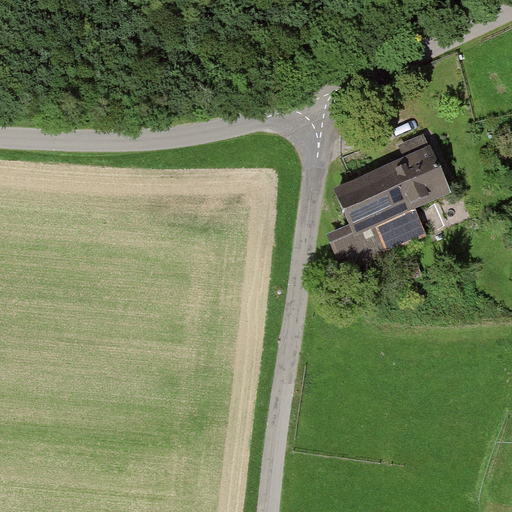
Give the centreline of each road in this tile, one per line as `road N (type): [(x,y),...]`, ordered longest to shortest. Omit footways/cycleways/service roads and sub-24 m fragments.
road 1 (unclassified): [(268,511),(324,99)]
road 2 (unclassified): [(0,139),(149,141),(212,133),(324,99)]
road 3 (unclassified): [(324,99),(511,10)]
